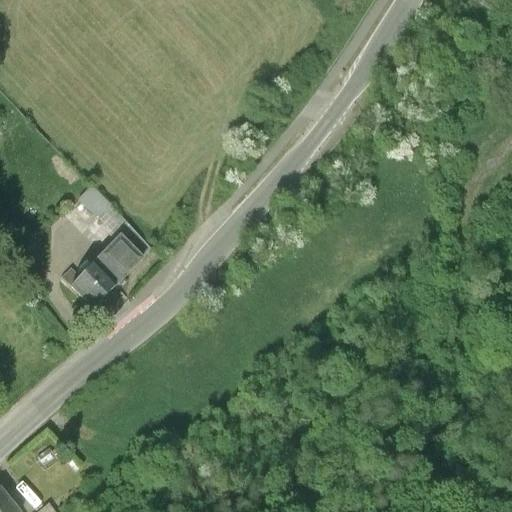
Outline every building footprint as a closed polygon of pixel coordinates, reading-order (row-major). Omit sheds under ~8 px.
[(475,0),(490,13),(500,0),(475,0)] [(113,235),(125,224),(109,207),(97,218),(113,235)] [(143,260),(120,237),(73,286),(96,309),(143,260)] [(55,456),(49,449),(39,457),(44,464),(55,456)] [(0,511),(20,511),(2,490),(0,490),(0,511)] [(57,511),(50,503),(39,511),(57,511)]
